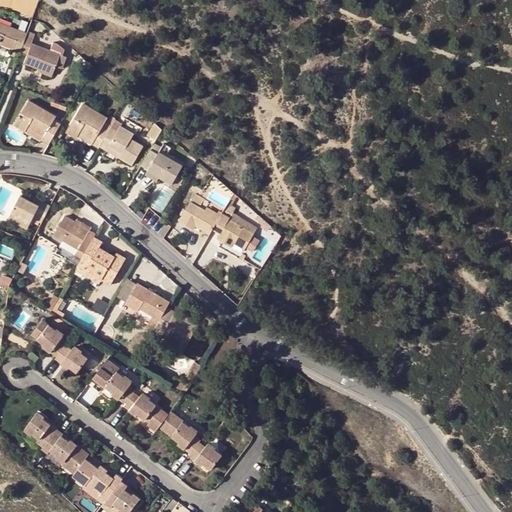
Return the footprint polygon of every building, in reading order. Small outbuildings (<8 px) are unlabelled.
[(0,44),(19,52),(19,51),(25,37),(26,33),(0,22),(0,44)] [(34,34),(27,31),(26,33),(25,37),(32,40),(34,34)] [(32,40),(25,37),(19,51),(27,54),(23,63),(39,69),(39,68),(53,73),(55,66),(59,55),(31,43),(32,40)] [(59,55),(55,66),(61,68),(65,57),(59,55)] [(39,68),(39,69),(38,72),(51,77),(53,73),(39,68)] [(49,144),(61,124),(53,120),(56,116),(28,100),(14,124),(25,130),(27,127),(43,137),(42,140),(49,144)] [(66,110),(67,106),(52,101),(51,105),(66,110)] [(94,141),(92,144),(98,148),(99,146),(111,127),(111,126),(105,122),(107,118),(83,104),(66,132),(77,138),(78,136),(79,132),(94,141)] [(117,131),(111,127),(99,146),(106,150),(108,147),(122,155),(120,158),(132,165),(143,146),(131,139),(134,134),(120,126),(117,131)] [(27,127),(25,130),(42,140),(43,137),(27,127)] [(79,132),(78,136),(92,144),(94,141),(79,132)] [(164,144),(159,152),(166,156),(171,148),(164,144)] [(108,147),(106,150),(120,158),(122,155),(108,147)] [(172,184),(183,166),(166,156),(159,152),(148,170),(159,177),(172,184)] [(183,166),(172,184),(178,187),(188,169),(183,166)] [(156,181),(159,177),(148,170),(146,175),(156,181)] [(32,218),(41,223),(49,207),(40,202),(38,206),(29,201),(20,196),(8,219),(27,229),(32,218)] [(38,206),(40,202),(31,197),(29,201),(38,206)] [(191,222),(196,225),(210,234),(213,229),(219,219),(190,202),(179,221),(188,227),(191,222)] [(231,215),(223,211),(219,219),(213,229),(219,234),(217,238),(226,244),(228,239),(234,243),(244,249),(253,234),(228,220),(231,215)] [(94,237),(88,234),(89,231),(75,223),(65,217),(53,235),(63,241),(78,250),(76,253),(74,256),(81,260),(94,237)] [(261,218),(259,220),(269,229),(271,227),(261,218)] [(78,219),(75,223),(89,231),(91,228),(78,219)] [(102,242),(94,237),(81,260),(80,262),(87,266),(84,270),(101,280),(110,285),(126,258),(116,253),(114,257),(99,248),(102,242)] [(30,244),(24,241),(18,252),(24,256),(30,244)] [(60,244),(76,253),(78,250),(63,241),(60,244)] [(98,284),(101,280),(84,270),(87,266),(80,262),(75,270),(98,284)] [(135,287),(126,281),(117,296),(127,302),(135,287)] [(167,307),(170,302),(137,284),(135,287),(127,302),(125,304),(138,311),(140,309),(152,316),(146,328),(153,332),(158,323),(167,307)] [(56,303),(51,300),(48,306),(47,305),(45,308),(51,312),(56,303)] [(60,306),(56,303),(51,312),(62,318),(64,314),(57,310),(60,306)] [(176,312),(167,307),(158,323),(171,330),(167,337),(165,340),(180,349),(184,342),(186,338),(189,340),(198,325),(176,312)] [(48,324),(42,319),(30,335),(37,340),(48,324)] [(158,323),(153,332),(151,334),(161,339),(163,334),(167,337),(171,330),(158,323)] [(49,353),(56,358),(66,345),(68,343),(61,338),(63,335),(48,324),(37,340),(51,350),(49,353)] [(66,345),(56,358),(54,361),(61,365),(62,363),(67,366),(68,366),(77,373),(89,357),(85,356),(73,347),(71,350),(66,345)] [(105,387),(106,385),(116,371),(119,367),(108,358),(102,366),(93,378),(105,387)] [(202,365),(195,361),(183,380),(191,385),(202,365)] [(118,399),(125,404),(134,392),(136,389),(130,385),(132,381),(116,371),(106,385),(121,396),(118,399)] [(134,392),(125,404),(123,407),(128,411),(130,409),(145,419),(156,404),(142,393),(140,396),(134,392)] [(167,413),(156,404),(145,419),(149,423),(152,419),(158,424),(167,413)] [(36,442),(42,446),(55,428),(57,426),(51,421),(49,423),(35,412),(23,429),(38,440),(36,442)] [(158,424),(152,419),(149,423),(147,425),(154,430),(158,424)] [(179,448),(187,453),(196,441),(199,438),(193,434),(195,432),(179,419),(168,435),(182,445),(179,448)] [(55,428),(42,446),(40,449),(47,454),(49,451),(61,461),(74,446),(68,441),(61,436),(63,434),(55,428)] [(74,446),(61,461),(59,465),(72,475),(84,458),(87,454),(70,440),(68,441),(74,446)] [(204,447),(196,441),(187,453),(185,457),(193,462),(194,459),(208,470),(220,455),(206,444),(204,447)] [(94,467),(84,458),(72,475),(81,483),(83,479),(94,467)] [(94,467),(83,479),(98,491),(96,493),(104,499),(116,482),(118,480),(111,474),(108,477),(101,471),(103,469),(97,464),(94,467)] [(79,485),(101,503),(102,501),(104,499),(96,493),(98,491),(83,479),(81,483),(79,485)] [(116,482),(104,499),(102,501),(108,505),(110,503),(119,511),(125,511),(134,501),(122,491),(123,488),(116,482)] [(107,511),(115,511),(108,505),(102,501),(101,503),(99,506),(107,511)] [(239,506),(234,511),(257,511),(256,510),(258,508),(252,502),(244,510),(239,506)] [(108,505),(115,511),(119,511),(110,503),(108,505)]
